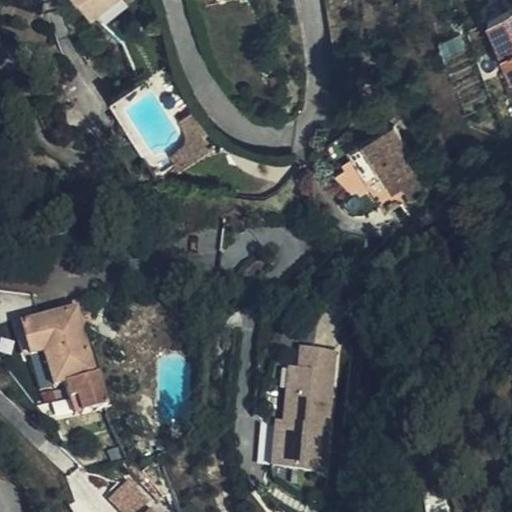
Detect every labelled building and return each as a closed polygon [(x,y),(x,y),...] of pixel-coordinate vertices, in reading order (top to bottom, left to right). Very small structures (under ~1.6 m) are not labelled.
[(511,4),(489,15),(511,65),(511,4)] [(179,162),(214,141),(194,109),(182,115),(190,127),(184,142),(173,149),(179,162)] [(395,119),(365,138),(389,179),(399,173),(413,195),(432,184),(395,119)] [(389,179),(365,138),(349,147),(357,160),(368,180),(386,211),(409,197),(413,195),(399,173),(389,179)] [(368,180),(357,160),(344,167),(355,187),(368,180)] [(413,195),(409,197),(424,225),(448,211),(432,184),(413,195)] [(71,311),(73,310),(76,321),(92,316),(87,298),(68,303),(71,311)] [(76,321),(73,310),(71,311),(17,326),(27,358),(39,355),(50,388),(63,384),(67,401),(74,399),(79,415),(105,407),(95,374),(91,375),(80,336),(77,326),(76,321)] [(84,324),(77,326),(80,336),(87,334),(84,324)] [(286,372),(280,425),(291,427),(286,470),(321,474),(325,428),(320,427),(321,413),(327,414),(333,355),(298,351),(296,373),(286,372)] [(413,412),(419,396),(399,388),(389,411),(403,416),(407,409),(413,412)] [(280,425),(273,425),(269,468),(286,470),(291,427),(280,425)] [(120,447),(109,451),(113,463),(125,458),(120,447)] [(112,500),(125,511),(141,511),(148,506),(153,501),(131,480),(112,500)]
